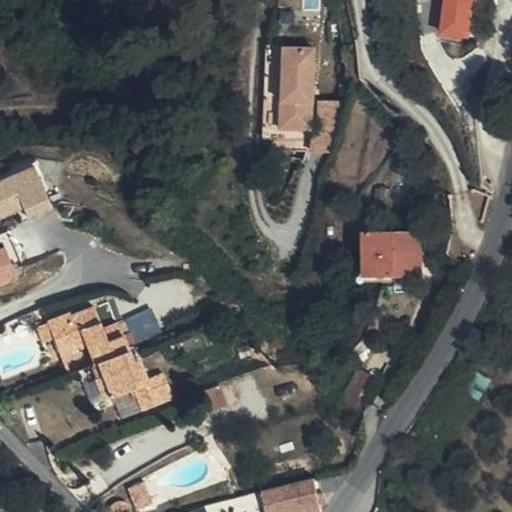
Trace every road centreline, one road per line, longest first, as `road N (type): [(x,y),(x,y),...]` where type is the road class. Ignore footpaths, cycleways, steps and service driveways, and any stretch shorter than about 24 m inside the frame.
road 1 (tertiary): [(337,511),(470,301),(511,198)]
road 2 (unknown): [(485,269),(451,159),(372,66),(363,0)]
road 3 (unknown): [(511,185),(490,160),(482,122),(509,68),(502,0)]
